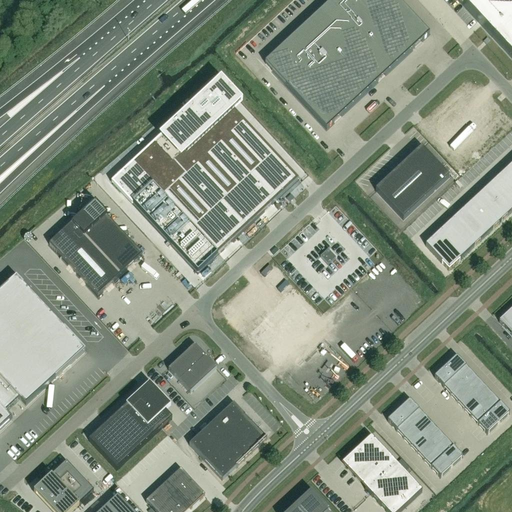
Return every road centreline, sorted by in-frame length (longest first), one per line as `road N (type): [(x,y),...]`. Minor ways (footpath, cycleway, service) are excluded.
road 1 (unclassified): [(196,308),(459,65),(480,60),(511,94)]
road 2 (secondary): [(511,257),(314,441)]
road 3 (unclassified): [(2,490),(196,308)]
road 4 (unclassified): [(314,441),(196,308)]
road 5 (motorway): [(0,186),(110,72)]
road 6 (motorway): [(0,168),(110,72)]
road 7 (motorway): [(94,53),(0,137)]
